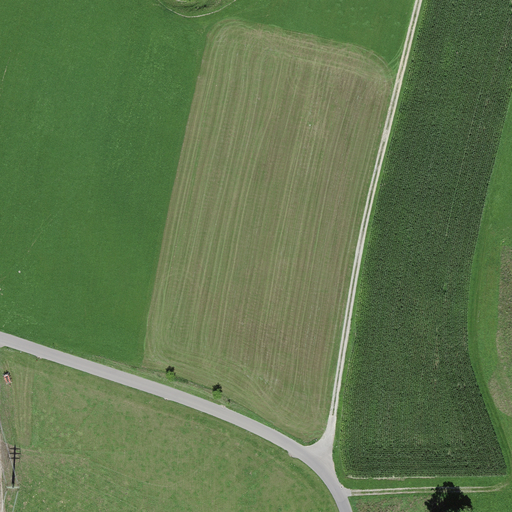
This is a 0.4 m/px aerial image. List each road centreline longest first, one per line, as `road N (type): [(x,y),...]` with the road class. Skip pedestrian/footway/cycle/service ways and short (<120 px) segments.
road 1 (track): [(297,449),(323,446),(332,431),(354,276),(395,102),(409,78),(421,74),(475,81),(511,70)]
road 2 (unclassified): [(0,338),(155,384),(272,434),(324,473),(345,511)]
road 3 (track): [(511,446),(479,357),(478,308),(502,167)]
road 4 (track): [(340,494),(511,488)]
